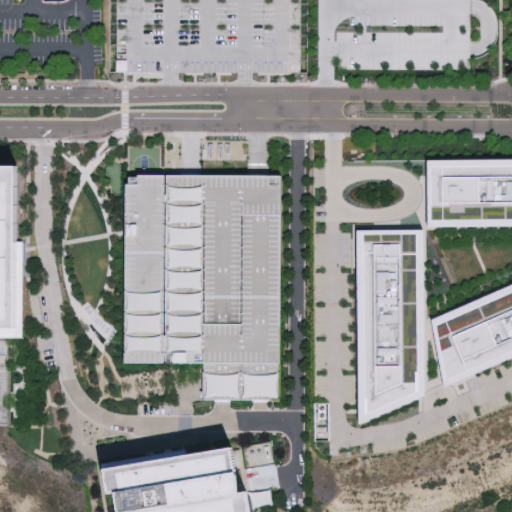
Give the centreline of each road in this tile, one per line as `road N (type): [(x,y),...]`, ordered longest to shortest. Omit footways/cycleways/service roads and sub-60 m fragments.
road 1 (residential): [(0,126),(117,121),(511,131)]
road 2 (residential): [(511,93),(0,96)]
